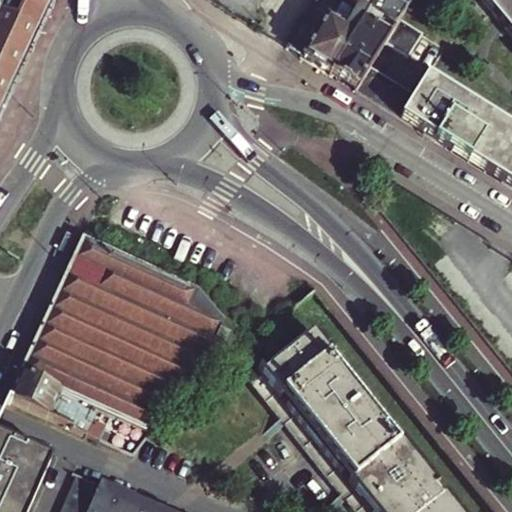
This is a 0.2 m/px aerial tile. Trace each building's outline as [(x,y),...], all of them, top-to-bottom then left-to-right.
[(0,0),(0,120),(56,0),(0,0)] [(329,0),(317,0),(286,49),(331,78),(378,0),(337,0),(335,4),(329,0)] [(385,0),(378,0),(331,78),(356,94),(370,71),(385,46),(401,23),(406,14),(385,0)] [(413,0),(385,0),(406,14),(413,0)] [(511,0),(481,0),(511,36),(511,0)] [(422,37),(401,23),(385,46),(409,60),(422,37)] [(416,99),(370,71),(356,94),(511,190),(511,133),(472,109),(475,103),(454,90),(450,96),(427,81),(416,99)] [(83,241),(20,377),(112,421),(147,438),(168,411),(245,348),(195,293),(146,271),(83,241)] [(312,334),(250,385),(352,511),(458,511),(445,496),(441,498),(433,488),(437,484),(402,441),(397,444),(389,434),(394,430),(340,364),(334,366),(328,358),(332,355),(312,334)] [(20,377),(7,402),(99,446),(112,421),(20,377)] [(133,458),(137,448),(113,436),(108,446),(133,458)] [(0,511),(28,511),(50,461),(0,439),(0,511)] [(76,477),(61,511),(165,511),(101,484),(98,487),(76,477)]
